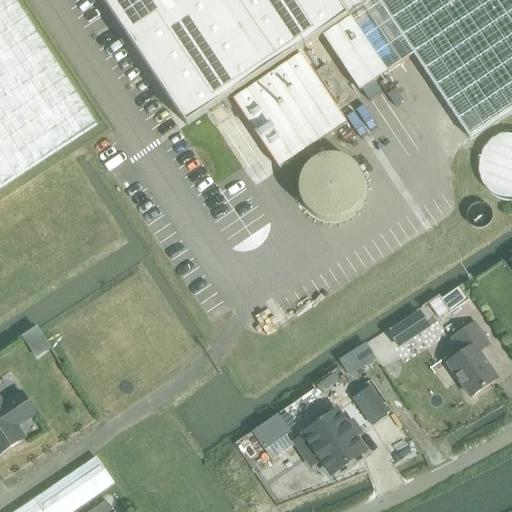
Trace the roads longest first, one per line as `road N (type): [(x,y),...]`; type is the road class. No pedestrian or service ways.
road 1 (unclassified): [(0,500),(208,357)]
road 2 (unclassified): [(360,511),(511,434)]
